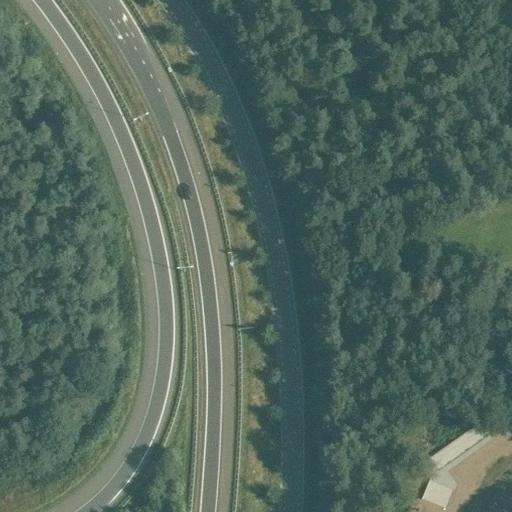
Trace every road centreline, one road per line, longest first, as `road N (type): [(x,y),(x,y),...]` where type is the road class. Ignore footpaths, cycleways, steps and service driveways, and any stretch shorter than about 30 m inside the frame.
road 1 (motorway): [(42,0),(133,155),(165,281),(170,348),(160,408),(141,453),(94,511)]
road 2 (tertiary): [(285,511),(296,346),(270,219),(231,104),(168,0)]
road 3 (motorway): [(207,511),(212,312),(201,239),(157,100),(93,0)]
